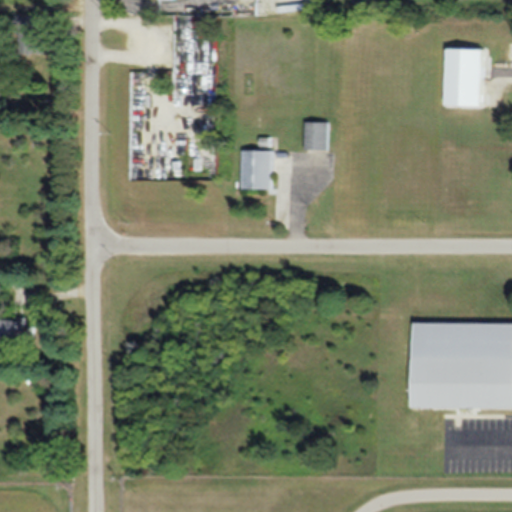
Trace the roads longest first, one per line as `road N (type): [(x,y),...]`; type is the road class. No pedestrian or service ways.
road 1 (residential): [(89,0),(92,511)]
road 2 (residential): [(90,250),(511,250)]
